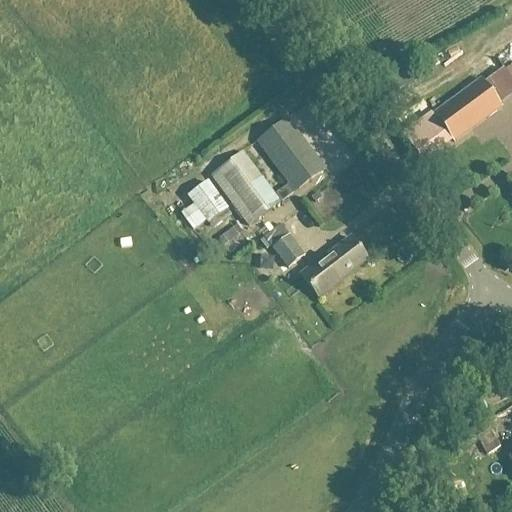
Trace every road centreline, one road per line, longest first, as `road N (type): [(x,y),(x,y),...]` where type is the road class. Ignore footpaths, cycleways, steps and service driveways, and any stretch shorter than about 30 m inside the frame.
road 1 (unclassified): [(490,291),(269,0)]
road 2 (unclassified): [(362,511),(430,373),(490,291)]
